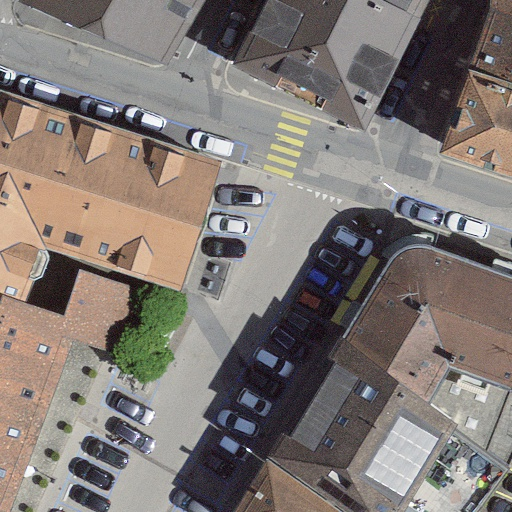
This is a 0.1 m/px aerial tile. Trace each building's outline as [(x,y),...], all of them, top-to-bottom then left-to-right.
[(22,0),(21,2),(102,35),(163,59),(197,0),(22,0)] [(267,0),(238,58),(365,123),(422,0),(267,0)] [(511,0),(486,0),(469,66),(511,79),(511,0)] [(511,164),(511,79),(469,66),(445,144),(511,164)] [(0,90),(0,295),(23,303),(44,242),(177,287),(188,253),(212,183),(218,165),(0,90)] [(511,404),(511,282),(430,252),(413,250),(396,265),(342,355),(430,419),(449,380),(511,404)] [(63,317),(23,303),(0,295),(0,498),(12,503),(69,336),(110,350),(132,287),(80,269),(63,317)] [(342,355),(267,472),(324,511),(460,511),(496,466),(430,419),(342,355)] [(324,511),(267,472),(239,511),(324,511)]
